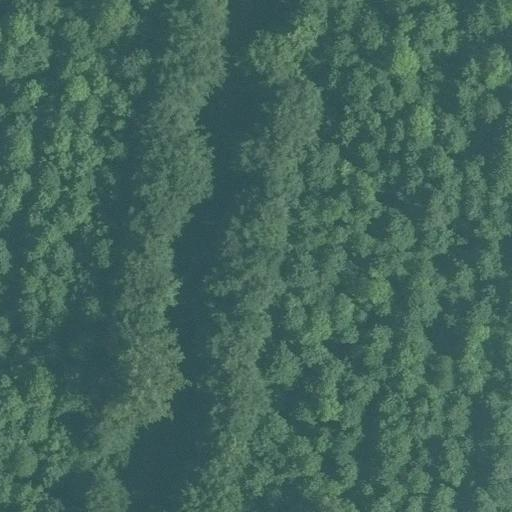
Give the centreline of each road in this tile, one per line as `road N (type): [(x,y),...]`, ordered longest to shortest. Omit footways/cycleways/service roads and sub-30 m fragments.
road 1 (track): [(138,511),(245,0)]
road 2 (track): [(115,511),(0,471)]
